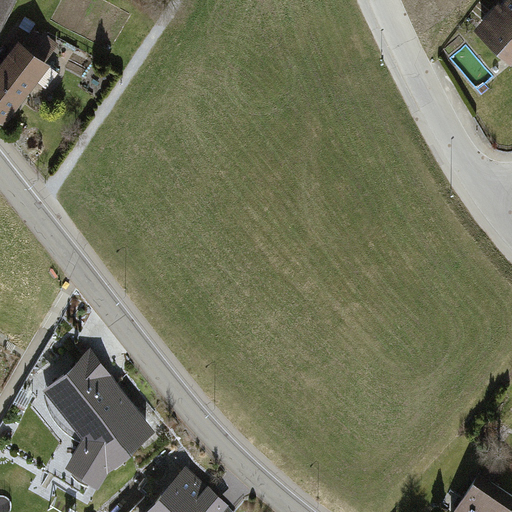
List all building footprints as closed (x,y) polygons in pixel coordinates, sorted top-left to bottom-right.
[(0,0),(0,28),(6,32),(21,0),(0,0)] [(505,4),(481,32),(511,58),(511,3),(509,8),(505,4)] [(59,51),(34,31),(0,74),(0,119),(11,128),(57,69),(50,63),(59,51)] [(89,435),(71,470),(107,488),(118,465),(159,431),(92,351),(49,388),(89,435)] [(481,482),(478,480),(458,511),(511,511),(511,501),(490,488),(499,474),(490,468),(481,482)] [(234,511),(186,469),(147,511),(234,511)]
